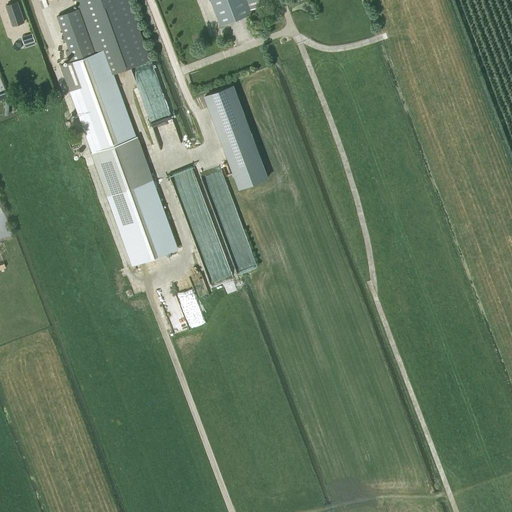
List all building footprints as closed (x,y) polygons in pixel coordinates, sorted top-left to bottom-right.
[(135,137),(112,74),(150,60),(128,0),(76,0),(79,8),(57,16),(69,50),(66,51),(70,62),(63,64),(61,65),(70,91),(73,90),(95,151),(93,152),(109,196),(134,264),(176,249),(151,180),(135,137)] [(250,10),(268,2),(267,0),(210,0),(220,25),(251,14),(250,10)] [(23,22),(17,2),(5,5),(11,25),(23,22)] [(21,37),(24,44),(34,41),(32,33),(21,37)] [(138,75),(159,151),(179,145),(157,68),(142,73),(142,74),(138,75)] [(267,177),(233,85),(205,95),(239,188),(267,177)] [(0,100),(9,98),(8,92),(0,93),(0,100)] [(173,172),(207,281),(213,279),(211,274),(228,269),(195,165),(173,172)] [(257,265),(245,228),(225,235),(237,272),(257,265)] [(175,282),(158,288),(173,335),(207,324),(201,307),(185,312),(175,282)]
